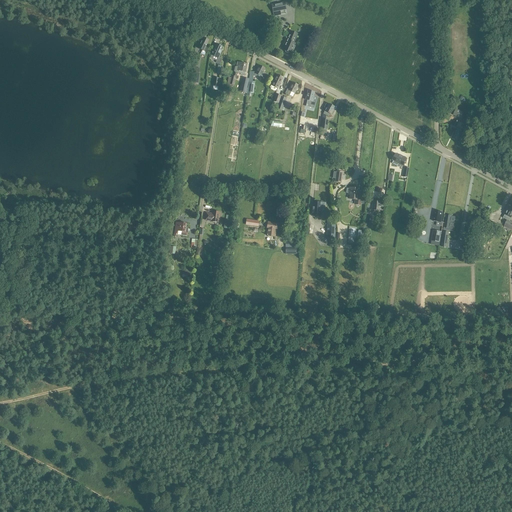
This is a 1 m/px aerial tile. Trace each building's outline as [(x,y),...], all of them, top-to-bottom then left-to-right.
[(285,2),(284,2),(271,5),(273,13),(286,10),(285,2)] [(286,44),(283,50),(285,51),(285,52),(288,54),(289,53),(291,54),(292,50),(294,50),(295,47),(294,46),(295,45),(293,44),(297,34),(291,32),(288,39),(288,40),(287,40),(285,43),(286,44)] [(200,44),(198,49),(206,52),(208,48),(206,47),(209,41),(203,38),(200,44)] [(212,55),(211,58),(217,61),(216,63),(220,65),(223,59),(219,58),(223,50),(221,50),(223,47),(216,44),(211,55),(212,55)] [(232,65),(230,75),(235,76),(236,70),(241,71),(241,74),(243,74),(243,77),(241,77),(239,93),(244,94),(247,77),(246,77),(247,75),(248,65),(242,64),(241,69),(236,68),(237,66),(232,65)] [(264,72),(266,69),(259,65),(255,72),(254,72),(253,76),(258,77),(259,75),(265,78),(267,74),(264,72)] [(277,89),(278,89),(283,78),(277,75),(274,82),(273,82),(271,86),(270,86),(270,87),(271,90),(274,91),(276,90),(277,89)] [(293,97),(298,85),(292,83),(289,90),(287,89),(285,94),(290,96),(290,95),(293,97)] [(308,91),(306,100),(308,101),(307,104),(315,107),(318,97),(314,96),(315,93),(308,91)] [(279,104),(281,96),(276,94),(273,102),(279,104)] [(282,111),(287,99),(281,97),(277,109),(282,111)] [(325,112),(323,114),(326,116),(329,117),(330,115),(332,116),(334,112),(333,111),(334,108),(334,107),(333,106),(332,105),(331,106),(329,105),(328,106),(326,105),(324,108),(326,109),(324,112),(325,112)] [(453,115),(460,119),(463,113),(456,109),(453,115)] [(455,134),(453,137),(456,139),(456,140),(457,140),(458,140),(462,133),(463,131),(457,128),(456,130),(454,133),(455,134)] [(393,161),(392,164),(397,166),(398,164),(403,166),(407,159),(402,157),(402,158),(395,154),(392,160),(393,161)] [(342,183),(343,173),(336,172),(334,172),(333,178),(336,179),(335,182),(342,183)] [(359,189),(358,189),(358,187),(354,187),(354,188),(350,188),(349,195),(351,195),(350,199),(359,200),(360,196),(358,196),(359,189)] [(383,211),(383,202),(373,201),(372,210),(383,211)] [(325,207),(325,203),(314,203),(313,207),(312,216),(321,216),(321,211),(320,211),(320,207),(325,207)] [(211,222),(219,223),(220,216),(219,216),(220,212),(213,211),(212,214),(210,214),(206,213),(205,220),(211,221),(211,222)] [(435,211),(433,221),(441,223),(443,213),(435,211)] [(446,215),(444,228),(450,229),(451,223),(455,223),(455,218),(452,217),(452,216),(446,215)] [(498,223),(481,218),(479,226),(496,231),(498,223)] [(335,240),(336,222),(328,221),(327,240),(335,240)] [(186,228),(187,224),(177,223),(175,234),(187,236),(188,229),(186,228)] [(278,225),(268,224),(267,228),(268,228),(267,235),(267,236),(275,238),(276,229),(277,229),(278,225)] [(434,231),(433,241),(440,243),(441,232),(434,231)]
